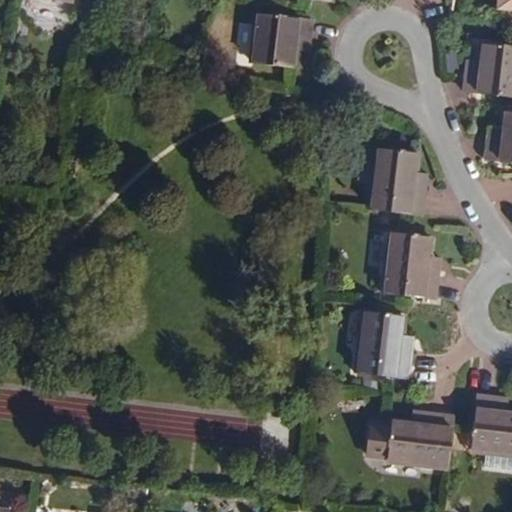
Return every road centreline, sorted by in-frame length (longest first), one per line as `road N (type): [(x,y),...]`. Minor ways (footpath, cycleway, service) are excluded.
road 1 (residential): [(511,250),(475,206),(431,102),(389,58)]
road 2 (residential): [(511,258),(478,297),(473,320),(484,339),(511,350)]
